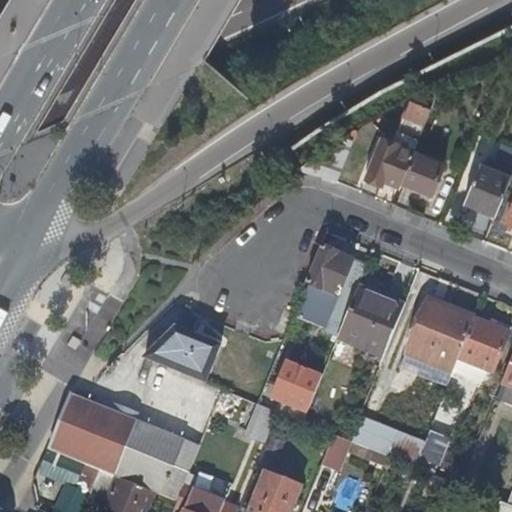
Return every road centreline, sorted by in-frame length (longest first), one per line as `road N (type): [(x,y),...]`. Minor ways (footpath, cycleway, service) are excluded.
road 1 (motorway): [(14,271),(97,232),(312,98),(490,0)]
road 2 (residential): [(251,285),(298,202),(511,285)]
road 3 (primary): [(35,224),(164,0)]
road 4 (motorway): [(0,100),(221,0)]
road 5 (primary): [(82,0),(0,141)]
